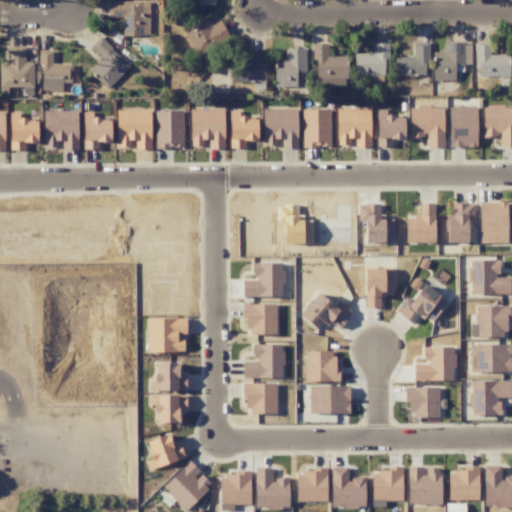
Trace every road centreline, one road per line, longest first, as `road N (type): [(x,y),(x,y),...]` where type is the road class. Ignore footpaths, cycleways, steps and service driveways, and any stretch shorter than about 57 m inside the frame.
road 1 (residential): [(211,176),(511,175)]
road 2 (residential): [(218,442),(511,439)]
road 3 (residential): [(211,176),(218,442)]
road 4 (residential): [(511,10),(260,18)]
road 5 (residential): [(0,181),(211,176)]
